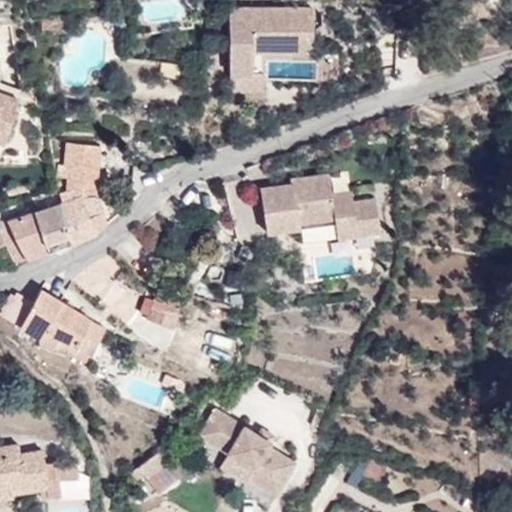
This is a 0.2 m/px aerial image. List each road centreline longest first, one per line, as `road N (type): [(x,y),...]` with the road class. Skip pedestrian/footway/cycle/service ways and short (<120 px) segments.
road 1 (unclassified): [(0,282),(86,251),(211,162),(511,61)]
road 2 (unknown): [(35,346),(85,411),(113,482),(115,511)]
